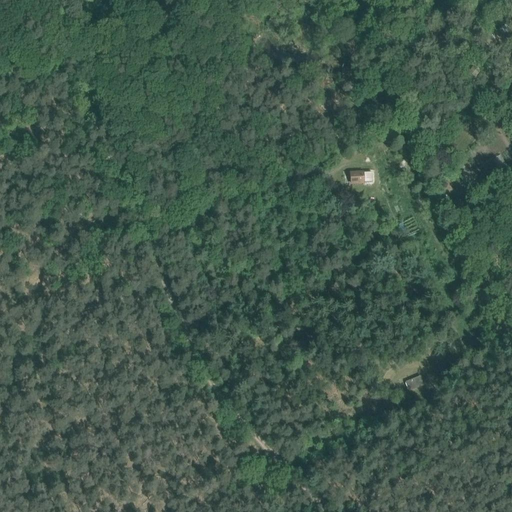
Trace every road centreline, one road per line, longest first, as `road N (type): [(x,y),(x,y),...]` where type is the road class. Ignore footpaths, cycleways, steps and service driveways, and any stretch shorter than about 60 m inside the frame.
road 1 (track): [(52,0),(175,303),(217,380),(328,511)]
road 2 (unknown): [(148,235),(334,174)]
